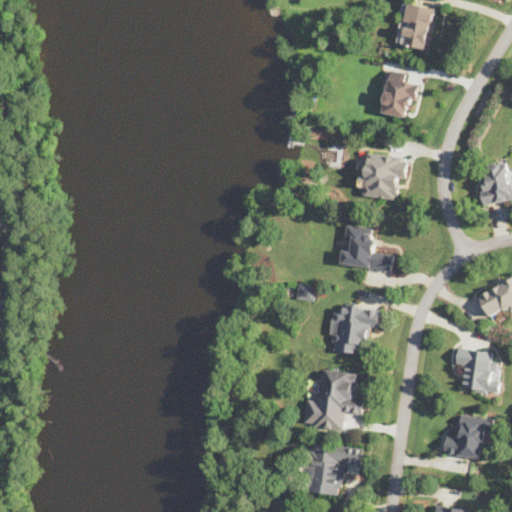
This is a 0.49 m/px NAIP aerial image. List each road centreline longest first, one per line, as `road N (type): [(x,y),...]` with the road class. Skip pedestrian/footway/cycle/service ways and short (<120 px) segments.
road 1 (residential): [(391,511),(422,308),(467,252),(511,237)]
road 2 (residential): [(467,252),(451,220),(444,161),(452,132),(511,28)]
